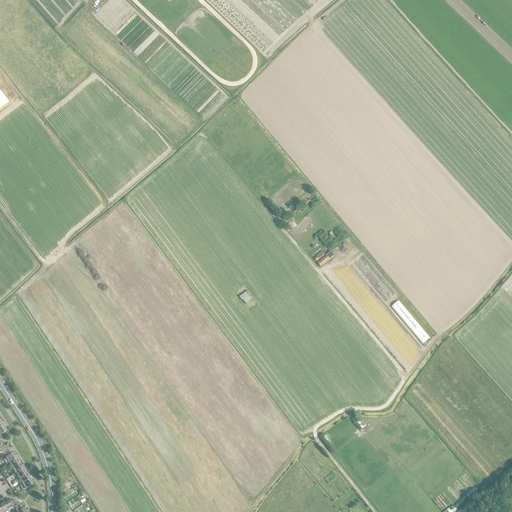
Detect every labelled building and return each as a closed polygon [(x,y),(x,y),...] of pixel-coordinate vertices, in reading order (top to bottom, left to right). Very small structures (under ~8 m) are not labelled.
[(0,109),(9,102),(0,91),(0,109)] [(284,224),(287,228),(294,223),(292,219),(284,224)] [(326,235),(323,230),(317,235),(321,240),(326,235)] [(332,231),(327,235),(329,237),(331,235),(334,239),(336,238),(333,234),(334,233),(332,231)] [(324,249),(322,251),(320,248),(314,253),(317,257),(315,259),(316,261),(319,259),(320,260),(328,253),(327,252),(330,250),(327,247),(324,249)] [(321,267),(334,256),(331,251),(317,263),(321,267)] [(243,299),(246,304),(254,299),(248,291),(244,294),(243,292),(241,294),(242,295),(240,297),(242,300),(243,299)] [(4,447),(2,453),(4,454),(6,457),(12,454),(9,448),(4,447)] [(13,453),(12,454),(6,457),(6,458),(9,463),(17,458),(16,456),(15,456),(13,453)] [(17,458),(9,463),(12,468),(20,464),(18,461),(19,460),(17,458)] [(16,473),(24,468),(23,466),(22,467),(20,464),(12,468),(16,473)] [(24,468),(16,473),(16,474),(14,474),(16,476),(17,476),(19,479),(26,474),(24,471),(25,470),(24,468)] [(26,474),(19,479),(22,484),(31,479),(29,477),(28,477),(26,474)] [(24,490),(33,484),(31,481),(32,481),(31,479),(22,484),(20,485),(24,490)] [(443,511),(455,511),(458,510),(457,508),(468,499),(466,497),(450,509),(449,508),(443,511)] [(4,505),(8,511),(11,509),(13,509),(15,502),(10,501),(4,505)] [(16,511),(19,511),(23,509),(20,503),(15,502),(13,509),(15,510),(16,511)]
